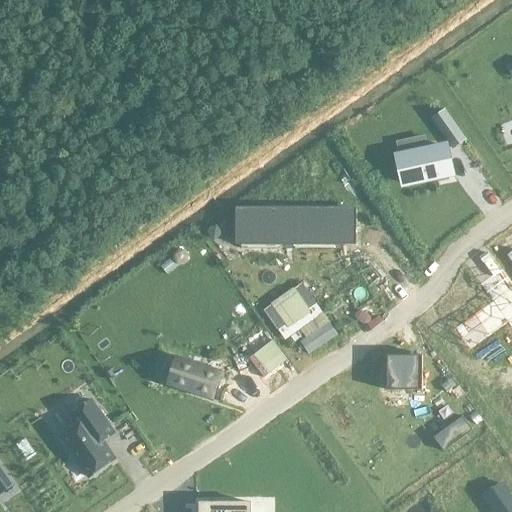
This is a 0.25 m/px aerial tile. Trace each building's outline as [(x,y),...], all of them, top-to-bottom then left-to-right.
[(450,115),(436,124),(453,148),(467,139),(450,115)] [(445,146),(398,156),(404,183),(451,173),(445,146)] [(356,210),(236,209),(236,239),(239,239),(239,247),(336,247),(336,239),(356,240),(356,210)] [(511,285),(511,287),(455,328),(456,329),(462,324),(476,343),(469,348),(470,349),(507,322),(511,328),(511,283),(502,270),(501,270),(511,285)] [(423,355),(387,355),(387,390),(423,390),(423,355)] [(177,357),(167,383),(213,399),(222,372),(177,357)] [(92,400),(70,415),(77,425),(60,436),(89,477),(115,458),(103,440),(115,432),(92,400)] [(464,420),(435,440),(444,454),(473,433),(464,420)] [(0,491),(12,483),(0,466),(0,491)] [(511,511),(511,499),(500,482),(483,494),(496,511),(511,511)] [(250,511),(250,502),(200,502),(200,511),(250,511)]
